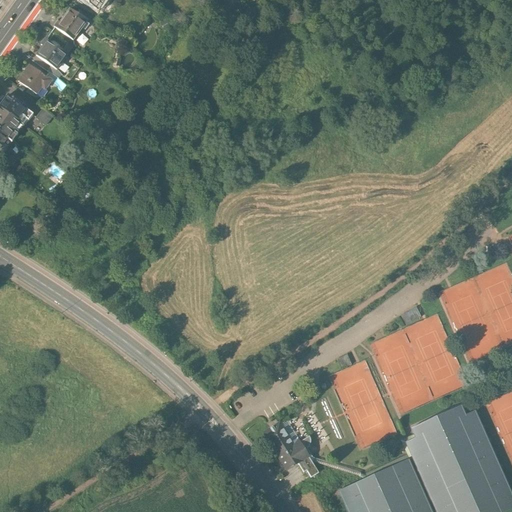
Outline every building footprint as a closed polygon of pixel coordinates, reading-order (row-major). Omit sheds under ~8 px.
[(75,6),(61,26),(79,38),(93,18),(75,6)] [(42,54),(57,64),(62,68),(73,52),(68,49),(51,37),(47,42),(50,44),(42,54)] [(72,42),(68,49),(73,52),(77,46),(72,42)] [(50,75),(35,64),(24,80),(42,92),(47,85),(51,88),(57,79),(50,75)] [(53,69),(53,70),(63,77),(64,77),(68,71),(62,68),(57,64),(53,69)] [(57,79),(60,82),(63,77),(53,70),(50,75),(57,79)] [(15,93),(5,106),(30,125),(39,112),(32,107),(33,106),(15,93)] [(5,106),(0,113),(0,125),(18,139),(30,125),(5,106)] [(48,106),(41,115),(51,123),(58,114),(48,106)] [(0,143),(9,151),(18,139),(0,125),(0,143)] [(427,314),(422,304),(407,312),(413,322),(427,314)] [(357,361),(353,352),(343,356),(347,366),(357,361)] [(411,429),(415,438),(402,444),(408,457),(432,511),(509,511),(511,511),(511,492),(476,411),(466,415),(462,406),(411,429)] [(299,438),(287,418),(270,429),(293,467),(305,460),(316,453),(304,435),(299,438)] [(321,462),(316,453),(305,460),(311,469),(321,462)] [(353,511),(432,511),(408,457),(342,486),(353,511)]
